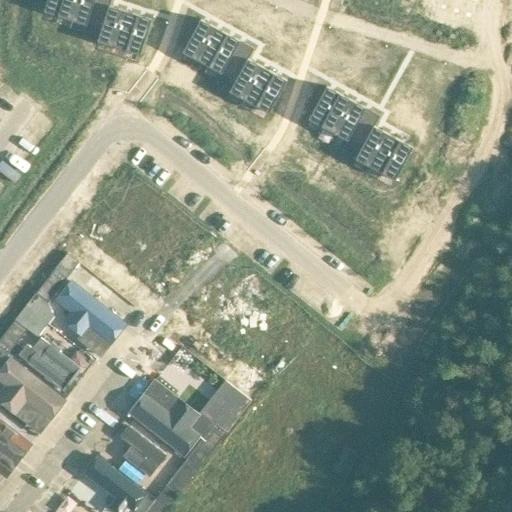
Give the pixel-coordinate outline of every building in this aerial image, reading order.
[(48,0),(45,10),(59,15),(63,0),(48,0)] [(63,0),(59,15),(73,19),(78,0),(63,0)] [(78,0),(73,19),(86,24),(94,0),(78,0)] [(94,0),(86,24),(83,35),(99,40),(111,5),(112,0),(94,0)] [(443,0),(440,9),(453,13),(453,12),(465,15),(469,0),(443,0)] [(111,5),(99,40),(113,45),(124,9),(111,5)] [(124,9),(113,45),(127,49),(138,14),(124,9)] [(138,14),(127,49),(141,54),(152,18),(138,14)] [(201,18),(183,51),(196,58),(214,25),(201,18)] [(214,25),(196,58),(209,65),(227,32),(214,25)] [(227,32),(209,65),(222,72),(240,39),(227,32)] [(222,72),(216,82),(231,91),(249,58),(255,47),(240,39),(222,72)] [(249,58),(231,91),(244,98),(262,65),(249,58)] [(262,65),(244,98),(256,105),(275,72),(262,65)] [(275,72),(256,105),(269,112),(287,79),(275,72)] [(327,85),(309,118),(322,125),(340,92),(327,85)] [(340,92),(322,125),(335,132),(353,99),(340,92)] [(353,99),(335,132),(348,139),(366,106),(353,99)] [(348,139),(342,150),(357,158),(375,125),(381,114),(366,106),(348,139)] [(375,125),(357,158),(370,165),(388,132),(375,125)] [(388,132),(370,165),(382,172),(400,139),(388,132)] [(400,139),(382,172),(395,179),(413,146),(400,139)] [(205,263),(219,235),(210,230),(196,258),(205,263)] [(56,268),(55,268),(67,278),(80,261),(68,252),(56,268)] [(55,268),(26,306),(48,323),(54,315),(49,301),(67,278),(55,268)] [(89,326),(113,345),(127,327),(71,282),(56,301),(71,313),(65,321),(82,335),(89,326)] [(16,319),(0,339),(0,345),(9,353),(28,328),(38,336),(48,323),(26,306),(24,308),(16,319)] [(0,364),(9,353),(0,345),(0,364)] [(29,364),(67,392),(83,371),(50,346),(42,357),(37,353),(29,364)] [(28,404),(50,421),(67,401),(13,358),(0,373),(0,382),(8,389),(0,398),(0,402),(17,417),(28,404)] [(215,423),(186,460),(197,469),(227,432),(252,399),(227,379),(201,412),(215,423)] [(129,415),(184,457),(200,435),(191,428),(201,415),(179,398),(171,409),(147,391),(129,415)] [(123,459),(150,480),(168,457),(129,426),(119,439),(131,448),(123,459)] [(0,469),(7,476),(19,460),(0,445),(0,469)] [(105,507),(111,511),(124,511),(128,507),(134,511),(137,511),(149,496),(98,457),(83,475),(113,498),(105,507)] [(185,461),(156,498),(168,507),(197,469),(186,460),(185,461)] [(164,511),(168,507),(156,498),(145,511),(164,511)]
